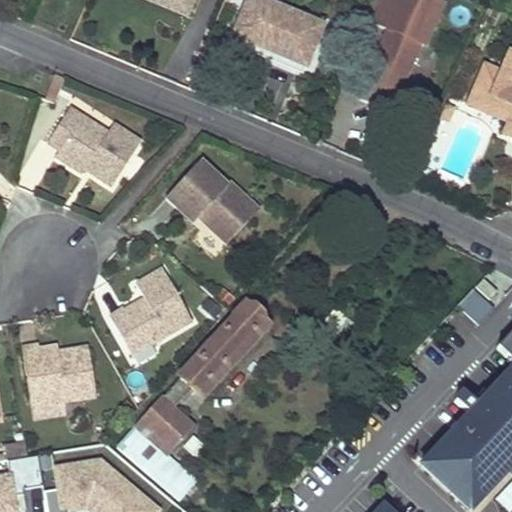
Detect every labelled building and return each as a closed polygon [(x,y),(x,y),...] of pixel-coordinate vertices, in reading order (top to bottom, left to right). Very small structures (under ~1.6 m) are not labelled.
[(190,0),(144,0),(184,16),(190,0)] [(321,26),(259,0),(246,0),(231,36),(303,68),(321,26)] [(440,0),(438,0),(377,0),(368,23),(386,30),(356,100),(387,113),(416,43),(421,45),(440,0)] [(511,56),(503,76),(511,79),(511,56)] [(495,98),(487,94),(496,73),(487,70),(472,107),(489,113),(495,98)] [(511,79),(503,76),(496,73),(487,94),(495,98),(489,113),(511,123),(508,134),(511,136),(511,79)] [(442,106),(436,121),(446,124),(452,110),(442,106)] [(115,186),(143,141),(115,122),(109,131),(97,124),(94,128),(78,118),(81,113),(72,107),(51,141),(64,149),(59,157),(85,173),(89,168),(92,162),(102,168),(98,175),(115,186)] [(94,128),(97,124),(81,113),(78,118),(94,128)] [(200,218),(228,243),(253,214),(239,202),(247,193),(232,180),(229,184),(201,159),(167,198),(195,223),(200,218)] [(92,162),(89,168),(98,175),(102,168),(92,162)] [(247,193),(239,202),(253,214),(261,206),(247,193)] [(169,274),(142,288),(149,302),(151,307),(144,311),(142,306),(128,313),(126,310),(112,317),(128,349),(141,343),(153,346),(195,326),(169,274)] [(476,287),(490,300),(498,292),(484,279),(476,287)] [(494,309),(474,290),(458,307),(479,326),(494,309)] [(151,307),(149,302),(142,306),(144,311),(151,307)] [(168,458),(194,428),(174,411),(191,391),(198,396),(253,334),(258,339),(268,327),(264,323),(263,320),(263,318),(261,315),(258,312),(253,309),(250,308),(246,307),(244,305),(233,316),(235,317),(211,344),(206,340),(196,353),(200,356),(117,449),(179,503),(186,495),(190,497),(198,489),(194,486),(197,483),(168,458)] [(511,332),(497,349),(511,362),(511,382),(445,454),(488,494),(511,468),(511,332)] [(128,349),(132,356),(153,346),(141,343),(128,349)] [(65,404),(96,399),(88,351),(68,354),(69,359),(59,361),(58,356),(57,347),(39,350),(38,347),(22,350),(31,401),(64,396),(65,404)] [(468,511),(471,511),(488,494),(445,454),(511,382),(511,369),(488,396),(478,406),(464,393),(455,402),(469,415),(421,467),(468,511)] [(32,410),(65,404),(64,396),(31,401),(32,410)] [(8,463),(26,460),(24,447),(1,450),(3,463),(8,463)] [(10,478),(0,479),(0,511),(16,511),(14,497),(24,495),(23,489),(41,486),(36,458),(26,460),(8,463),(10,478)] [(155,511),(98,464),(61,470),(64,490),(43,493),(46,511),(67,511),(67,508),(87,504),(95,511),(155,511)]
